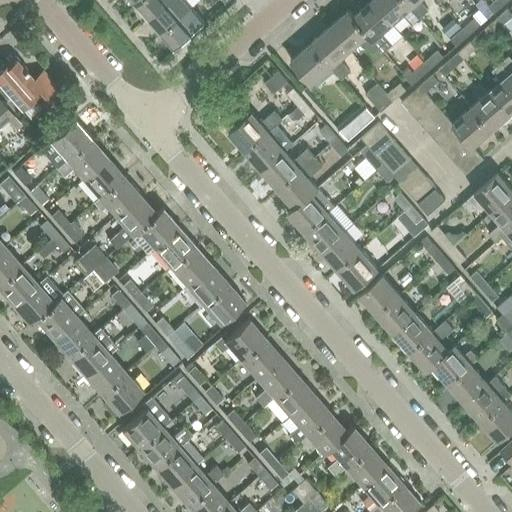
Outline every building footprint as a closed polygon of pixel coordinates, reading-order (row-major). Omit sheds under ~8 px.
[(140,0),(134,6),(147,20),(169,0),(140,0)] [(169,0),(147,20),(151,25),(159,34),(190,7),(198,0),(169,0)] [(404,0),(373,0),(372,1),(392,24),(402,14),(412,25),(420,18),(404,0)] [(404,0),(420,18),(428,11),(419,0),(418,0),(404,0)] [(506,3),(503,0),(495,0),(487,7),(493,14),(506,3)] [(372,1),(353,18),(368,34),(367,35),(379,49),(383,53),(392,44),(382,32),(392,24),(372,1)] [(190,7),(159,34),(172,49),(203,22),(190,7)] [(511,15),(507,9),(495,20),(501,27),(511,16),(511,15)] [(347,11),(328,27),(349,51),(361,41),(372,54),(379,49),(367,35),(368,34),(353,18),(347,11)] [(474,18),(462,29),(468,36),(480,25),(474,18)] [(501,27),(495,20),(482,31),(488,38),(501,27)] [(309,44),(330,67),(341,80),(349,72),(338,60),(349,51),(328,27),(309,44)] [(468,36),(462,29),(449,40),(455,46),(468,36)] [(469,42),(457,53),(463,60),(475,49),(469,42)] [(330,67),(309,44),(290,61),(311,84),(330,67)] [(437,51),(424,62),(430,69),(442,58),(437,51)] [(463,60),(457,53),(444,64),(450,71),(463,60)] [(15,57),(0,70),(0,83),(23,110),(42,93),(48,100),(55,107),(67,96),(61,89),(45,71),(35,79),(15,57)] [(500,65),(511,78),(511,60),(509,57),(500,65)] [(430,69),(424,62),(411,73),(417,80),(430,69)] [(490,92),(510,115),(511,113),(511,78),(500,65),(491,72),(500,83),(490,92)] [(287,81),(277,69),(264,81),(274,93),(287,81)] [(432,75),(418,86),(424,93),(438,81),(432,75)] [(392,101),(387,95),(386,95),(376,84),(364,94),(374,106),(380,112),(392,101)] [(399,84),(387,95),(392,101),(405,90),(399,84)] [(285,92),(296,105),(303,99),(292,86),(285,92)] [(401,102),(408,111),(426,95),(424,93),(418,86),(401,102)] [(471,108),(491,131),(510,115),(490,92),(471,108)] [(408,111),(416,120),(434,104),(426,95),(408,111)] [(0,127),(8,121),(16,130),(22,125),(0,99),(0,127)] [(303,99),(296,105),(307,118),(314,112),(303,99)] [(416,120),(425,129),(442,114),(434,104),(416,120)] [(355,108),(333,128),(345,142),(355,134),(368,123),(355,108)] [(458,132),(466,141),(472,148),(491,131),(471,108),(452,125),(458,132)] [(228,132),(244,151),(268,131),(280,120),(273,113),(261,123),(251,112),(228,132)] [(425,129),(433,138),(450,123),(442,114),(425,129)] [(40,148),(57,167),(92,137),(75,118),(40,148)] [(360,137),(367,146),(385,131),(377,122),(360,137)] [(433,138),(441,147),(458,132),(452,125),(450,123),(433,138)] [(318,130),(329,143),(336,137),(325,125),(318,130)] [(244,151),(261,170),(284,149),(268,131),(244,151)] [(367,146),(371,151),(375,155),(393,140),(385,131),(367,146)] [(441,147),(448,156),(466,141),(458,132),(441,147)] [(74,168),(82,178),(108,156),(92,137),(57,167),(65,176),(74,168)] [(336,137),(329,143),(340,156),(347,150),(336,137)] [(375,155),(382,163),(383,164),(401,149),(393,140),(375,155)] [(448,156),(456,165),(474,150),(472,148),(466,141),(448,156)] [(261,170),(277,188),(300,168),(284,149),(261,170)] [(383,164),(391,173),(409,158),(401,149),(383,164)] [(474,150),(456,165),(465,175),(482,160),(474,150)] [(364,157),(375,169),(382,163),(375,155),(371,151),(364,157)] [(82,178),(98,197),(124,174),(108,156),(82,178)] [(277,188),(293,207),(310,192),(311,193),(317,188),(309,178),(323,166),(313,156),(300,168),(277,188)] [(393,176),(399,182),(417,167),(409,158),(391,173),(393,176)] [(386,182),(393,176),(391,173),(383,164),(382,163),(375,169),(386,182)] [(20,165),(13,171),(24,184),(31,178),(20,165)] [(399,182),(408,192),(425,177),(417,167),(399,182)] [(474,192),(462,203),(470,212),(482,201),(491,212),(511,193),(511,189),(497,172),(474,192)] [(98,197),(115,215),(141,193),(124,174),(98,197)] [(8,176),(2,181),(13,194),(20,189),(8,176)] [(417,203),(434,188),(435,187),(425,177),(408,192),(417,203)] [(30,191),(42,204),(49,198),(37,185),(30,191)] [(434,188),(417,203),(427,214),(443,199),(434,188)] [(287,212),(303,231),(326,211),(311,193),(310,192),(293,207),(287,212)] [(116,248),(138,230),(158,212),(157,211),(141,193),(115,215),(124,227),(108,240),(116,248)] [(393,199),(404,211),(410,206),(399,193),(393,199)] [(494,242),(501,236),(511,226),(511,193),(491,212),(501,223),(488,235),(494,242)] [(37,208),(25,195),(18,200),(30,214),(37,208)] [(0,217),(10,209),(6,204),(0,209),(0,217)] [(138,230),(153,248),(179,225),(163,206),(157,211),(158,212),(138,230)] [(410,206),(404,211),(415,224),(422,218),(410,206)] [(51,215),(63,228),(70,222),(58,209),(51,215)] [(303,231),(320,250),(343,230),(326,211),(303,231)] [(40,225),(51,238),(58,232),(47,219),(40,225)] [(70,222),(63,228),(74,242),(81,236),(70,222)] [(153,248),(170,266),(196,244),(179,225),(153,248)] [(436,225),(429,232),(435,239),(446,252),(453,246),(442,233),(436,225)] [(511,226),(501,236),(511,249),(511,226)] [(320,250),(336,269),(359,249),(343,230),(320,250)] [(51,238),(37,250),(43,257),(57,245),(63,251),(70,246),(58,232),(51,238)] [(424,249),(435,261),(443,255),(432,242),(424,249)] [(89,249),(82,255),(94,269),(100,263),(100,262),(106,257),(95,244),(89,249)] [(170,266),(186,285),(212,263),(196,244),(170,266)] [(0,250),(0,283),(22,264),(6,245),(0,250)] [(453,246),(446,252),(457,264),(464,258),(453,246)] [(359,249),(336,269),(353,289),(376,269),(359,249)] [(87,275),(93,270),(93,269),(94,269),(82,255),(75,261),(87,275)] [(443,255),(435,261),(446,274),(454,267),(443,255)] [(106,257),(100,262),(100,263),(111,276),(118,270),(106,257)] [(93,269),(93,270),(104,282),(111,276),(100,263),(94,269),(93,269)] [(186,285),(203,305),(229,282),(212,263),(186,285)] [(0,283),(0,290),(13,305),(39,283),(22,264),(0,283)] [(468,276),(479,289),(486,283),(475,270),(468,276)] [(359,295),(376,315),(399,295),(382,275),(359,295)] [(123,285),(134,298),(141,292),(130,279),(123,285)] [(457,286),(468,298),(469,297),(475,292),(464,279),(457,286)] [(229,282),(203,305),(220,324),(246,301),(229,282)] [(30,324),(36,319),(56,301),(55,301),(39,283),(13,305),(30,324)] [(486,283),(479,289),(490,302),(497,295),(486,283)] [(52,338),(78,315),(85,309),(68,289),(55,301),(56,301),(36,319),(52,338)] [(111,295),(123,308),(130,302),(118,289),(111,295)] [(141,292),(134,298),(146,311),(153,305),(141,292)] [(475,292),(469,297),(486,317),(492,311),(486,305),(475,292)] [(376,315),(392,333),(415,313),(399,295),(376,315)] [(130,302),(123,308),(134,321),(141,315),(130,302)] [(511,312),(508,308),(502,314),(511,325),(511,312)] [(392,333),(408,352),(432,332),(415,313),(392,333)] [(495,320),(506,332),(511,327),(511,325),(502,314),(495,320)] [(52,338),(68,356),(94,334),(78,315),(52,338)] [(155,322),(167,335),(174,329),(162,316),(155,322)] [(228,346),(240,359),(266,337),(249,317),(229,335),(226,331),(214,342),(222,351),(228,346)] [(425,371),(431,365),(448,350),(454,344),(446,335),(453,329),(445,320),(432,332),(408,352),(425,371)] [(162,339),(150,326),(143,332),(145,334),(155,345),(162,339)] [(84,375),(110,352),(118,346),(101,327),(94,334),(68,356),(84,375)] [(145,334),(137,341),(147,353),(155,345),(145,334)] [(172,341),(184,355),(191,349),(179,335),(172,341)] [(240,359),(257,378),(283,355),(266,337),(240,359)] [(431,365),(447,384),(471,363),(476,358),(469,350),(463,355),(454,344),(448,350),(431,365)] [(179,359),(167,346),(160,352),(172,365),(179,359)] [(84,375),(101,393),(126,371),(110,352),(84,375)] [(264,406),(274,397),(300,375),(283,355),(257,378),(266,388),(256,396),(264,406)] [(447,384),(464,403),(487,382),(471,363),(447,384)] [(188,371),(199,384),(206,378),(195,365),(188,371)] [(126,371),(101,393),(106,400),(104,402),(103,405),(111,415),(115,415),(117,413),(143,390),(130,375),(126,371)] [(194,388),(183,375),(177,381),(188,394),(194,388)] [(274,397),(289,415),(315,392),(300,375),(274,397)] [(480,421),(504,401),(511,394),(495,375),(487,382),(464,403),(480,421)] [(205,391),(216,404),(223,398),(212,385),(205,391)] [(296,443),(306,435),(332,412),(315,392),(289,415),(298,425),(289,434),(296,443)] [(139,448),(165,425),(172,419),(151,395),(144,401),(148,406),(122,428),(139,448)] [(212,408),(200,395),(193,400),(205,414),(212,408)] [(511,410),(504,401),(480,421),(497,440),(508,431),(511,427),(511,410)] [(226,415),(238,428),(245,422),(233,409),(226,415)] [(323,453),(329,448),(349,431),(348,430),(332,412),(306,435),(323,453)] [(215,425),(226,438),(233,432),(222,419),(215,425)] [(245,422),(238,428),(249,441),(256,435),(245,422)] [(156,467),(181,444),(193,434),(185,425),(173,435),(165,425),(139,448),(156,467)] [(335,476),(345,467),(371,445),(354,425),(348,430),(349,431),(329,448),(338,458),(327,467),(335,476)] [(233,432),(226,438),(238,451),(244,446),(233,432)] [(511,440),(500,450),(511,465),(511,464),(511,440)] [(156,467),(172,486),(198,463),(181,444),(156,467)] [(345,467),(361,485),(387,462),(371,445),(345,467)] [(259,452),(270,465),(277,459),(265,446),(259,452)] [(247,462),(259,475),(265,470),(254,456),(247,462)] [(277,459),(270,465),(281,478),(288,472),(277,459)] [(362,502),(371,511),(404,482),(387,462),(361,485),(370,495),(362,502)] [(188,504),(214,482),(224,473),(216,464),(206,473),(198,463),(172,486),(188,504)] [(265,470),(259,475),(270,489),(277,483),(265,470)] [(306,478),(299,484),(311,497),(318,492),(306,478)] [(188,504),(195,511),(217,511),(231,501),(214,482),(188,504)] [(404,482),(371,511),(369,511),(381,511),(383,511),(384,511),(407,511),(420,501),(404,482)] [(292,490),(304,504),(311,497),(299,484),(292,490)] [(318,492),(311,497),(322,510),(329,504),(318,492)] [(304,504),(302,506),(307,511),(323,511),(322,510),(311,497),(304,504)] [(217,511),(255,511),(257,511),(248,502),(239,510),(231,501),(217,511)] [(433,503),(423,511),(437,511),(439,511),(433,503)]
